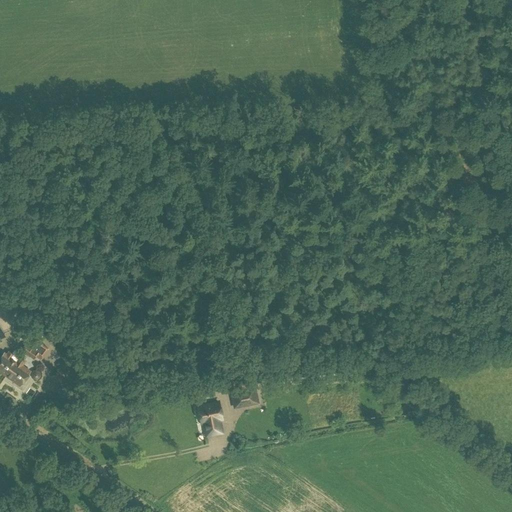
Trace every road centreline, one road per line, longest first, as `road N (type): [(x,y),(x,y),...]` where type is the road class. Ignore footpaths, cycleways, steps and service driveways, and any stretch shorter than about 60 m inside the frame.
road 1 (track): [(511,109),(0,130)]
road 2 (track): [(179,122),(221,230),(511,225)]
road 3 (track): [(511,342),(120,384)]
road 4 (unclassified): [(145,511),(0,409)]
